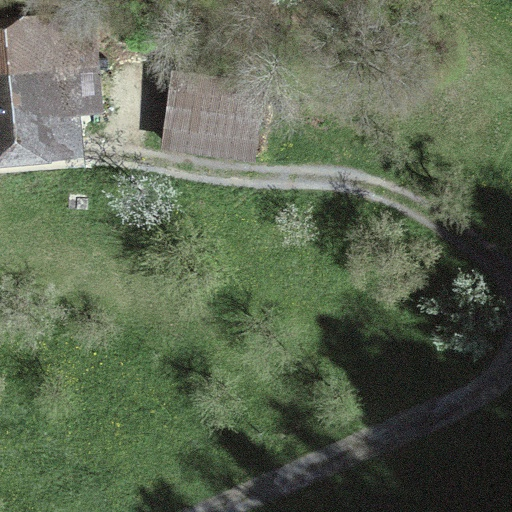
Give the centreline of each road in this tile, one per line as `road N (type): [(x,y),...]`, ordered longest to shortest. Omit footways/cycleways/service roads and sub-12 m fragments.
road 1 (unclassified): [(0,166),(135,159),(360,181),(449,222),(511,278)]
road 2 (unclassified): [(511,360),(445,409),(214,511)]
